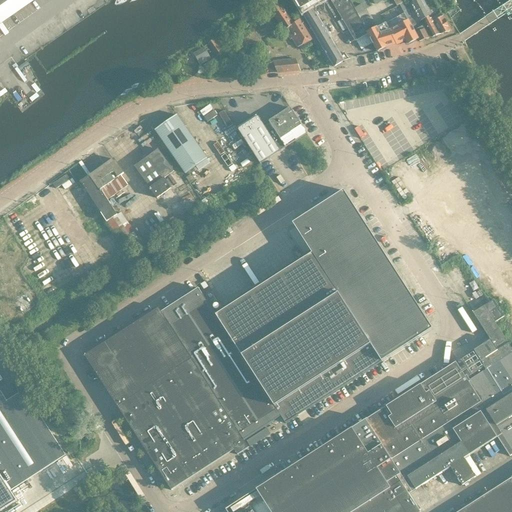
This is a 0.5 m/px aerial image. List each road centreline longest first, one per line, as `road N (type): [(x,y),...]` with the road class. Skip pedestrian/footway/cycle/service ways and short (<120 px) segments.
road 1 (unclassified): [(182,511),(460,333),(351,164)]
road 2 (unclassified): [(351,164),(71,341),(66,357),(164,511)]
road 3 (unclassified): [(0,201),(143,105),(299,80)]
road 4 (residential): [(299,80),(413,60),(462,37)]
